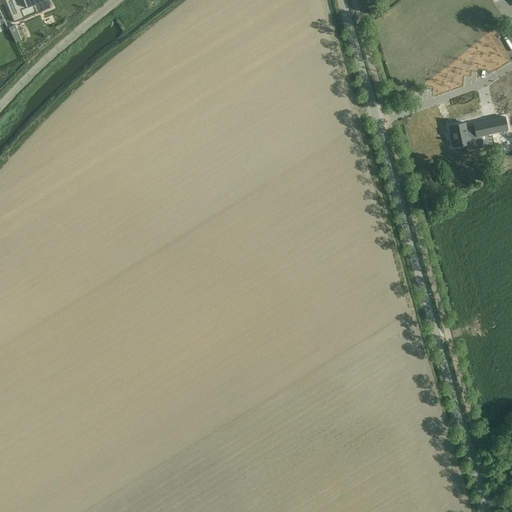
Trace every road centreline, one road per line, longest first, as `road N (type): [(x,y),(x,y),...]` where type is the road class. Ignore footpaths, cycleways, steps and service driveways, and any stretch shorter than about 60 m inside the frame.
road 1 (unclassified): [(487,511),(343,0)]
road 2 (unclassified): [(0,110),(121,0)]
